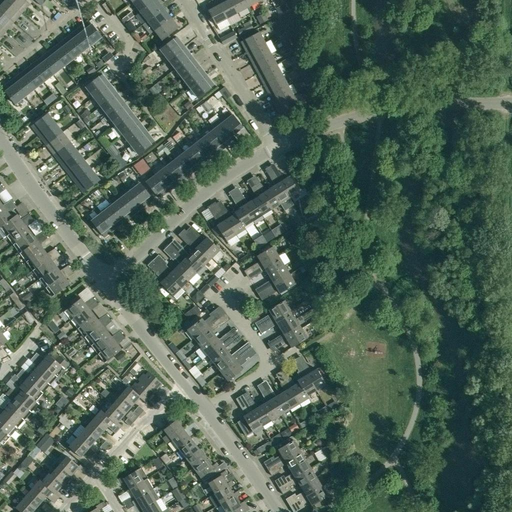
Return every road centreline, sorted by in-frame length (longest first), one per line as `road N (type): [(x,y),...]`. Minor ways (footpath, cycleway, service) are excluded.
road 1 (unclassified): [(511,103),(397,108),(275,147)]
road 2 (unclassified): [(275,147),(216,183),(106,284)]
road 3 (unclassified): [(106,284),(0,137)]
road 4 (residential): [(275,147),(184,0)]
road 5 (residential): [(186,385),(147,415),(95,478)]
road 6 (unclassified): [(186,385),(106,284)]
road 7 (unclassified): [(277,511),(205,409)]
